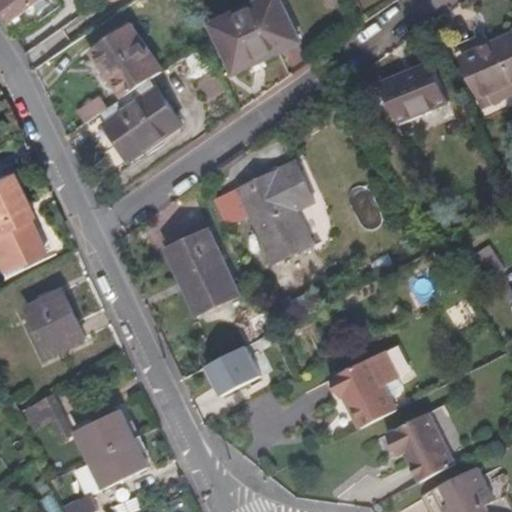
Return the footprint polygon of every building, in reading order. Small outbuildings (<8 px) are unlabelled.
[(0,0),(0,9),(10,23),(35,5),(41,0),(0,0)] [(48,0),(41,0),(35,5),(40,12),(51,4),(48,0)] [(235,75),(301,43),(281,0),(263,0),(212,26),(235,75)] [(126,100),(153,81),(163,74),(130,26),(93,51),(126,100)] [(511,84),(511,36),(464,57),(481,98),(511,84)] [(398,123),(449,103),(434,64),(383,84),(398,123)] [(183,125),(153,81),(126,100),(101,117),(130,161),(183,125)] [(485,107),(511,94),(511,84),(481,98),(485,107)] [(101,96),(78,112),(86,124),(109,108),(101,96)] [(243,194),(274,263),(313,246),(297,210),(315,202),(297,164),(254,183),(257,188),(243,194)] [(0,266),(3,272),(43,253),(27,219),(30,218),(10,175),(0,179),(0,266)] [(199,314),(239,295),(210,232),(170,251),(199,314)] [(443,250),(445,249),(442,246),(436,236),(426,241),(434,254),(443,250)] [(491,278),(505,269),(490,246),(476,255),(491,278)] [(454,264),(445,249),(443,250),(434,254),(444,270),(454,264)] [(53,355),(88,339),(67,291),(31,307),(53,355)] [(207,369),(222,398),(261,378),(246,349),(207,369)] [(363,430),(400,411),(386,384),(397,378),(384,354),(332,381),(342,399),(346,397),(363,430)] [(76,434),(56,394),(34,407),(41,421),(53,416),(56,422),(64,439),(76,434)] [(94,461),(137,439),(123,411),(80,432),(94,461)] [(422,483),(459,465),(433,414),(390,436),(400,457),(407,454),(422,483)] [(45,428),(56,422),(53,416),(41,421),(45,428)] [(152,468),(137,439),(94,461),(109,489),(152,468)] [(440,511),(485,511),(495,505),(478,472),(432,495),(440,511)] [(66,511),(67,511),(97,511),(91,498),(66,511)]
